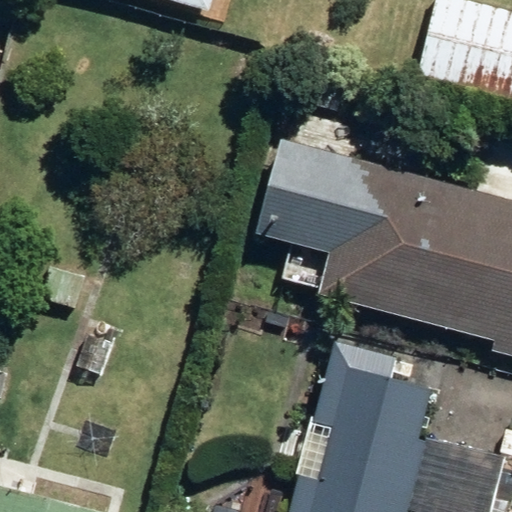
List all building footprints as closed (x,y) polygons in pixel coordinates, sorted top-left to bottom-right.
[(165,0),(221,15),(225,0),(165,0)] [(443,0),(424,80),(511,101),(511,12),(461,0),(443,0)] [(398,4),(388,41),(422,49),(432,12),(398,4)] [(495,344),(511,348),(511,193),(363,154),(329,290),(498,334),(495,344)] [(42,295),(78,305),(87,277),(51,266),(42,295)] [(78,365),(105,376),(117,342),(90,333),(78,365)] [(292,511),(403,511),(438,384),(395,372),(401,350),(341,334),(292,511)] [(0,511),(108,511),(110,506),(2,479),(0,486),(0,511)]
